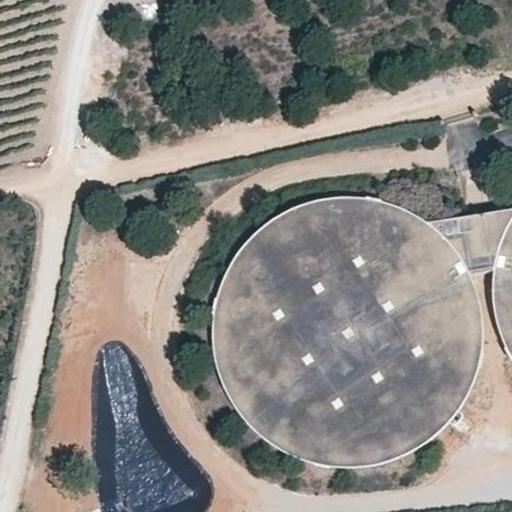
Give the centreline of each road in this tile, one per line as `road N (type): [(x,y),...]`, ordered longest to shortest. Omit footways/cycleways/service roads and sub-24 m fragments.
road 1 (track): [(0,192),(511,92)]
road 2 (unclassified): [(0,495),(26,400),(76,40),(90,0)]
